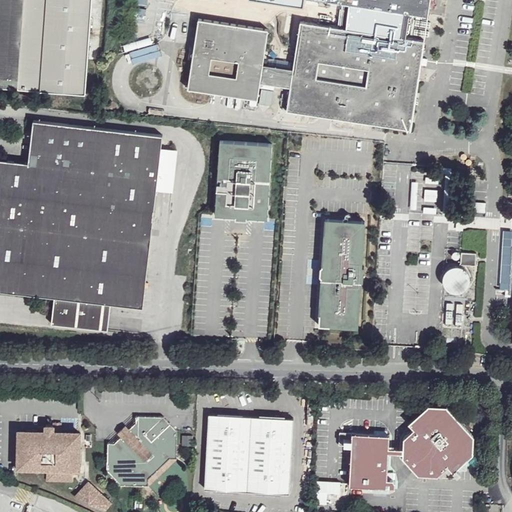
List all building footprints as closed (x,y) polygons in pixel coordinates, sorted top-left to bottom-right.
[(0,0),(0,87),(20,89),(88,93),(93,0),(0,0)] [(328,0),(344,3),(342,16),(404,27),(406,13),(425,15),(427,0),(328,0)] [(288,87),(284,110),(411,129),(424,41),(402,37),(404,27),(342,16),(340,28),(297,22),(290,68),(288,87)] [(256,81),(288,87),(290,68),(259,64),(264,29),(195,20),(185,87),(254,98),(256,81)] [(0,292),(52,299),(49,325),(96,330),(100,303),(108,303),(142,306),(160,134),(31,121),(26,163),(0,160),(0,292)] [(213,213),(272,217),(279,138),(219,135),(213,213)] [(325,219),(317,325),(357,328),(361,281),(362,282),(363,267),(362,266),(365,221),(325,219)] [(459,258),(460,257),(461,256),(461,255),(461,254),(460,252),(459,251),(457,251),(456,251),(455,251),(453,252),(453,253),(452,255),(452,256),(453,257),(454,258),(455,259),(456,259),(458,259),(459,258)] [(455,294),(459,293),(463,290),(466,287),(468,283),(468,278),(467,273),(464,270),(460,267),(456,266),(451,266),(447,268),(443,271),(441,275),(440,279),(440,284),(442,288),(446,291),(450,293),(455,294)] [(446,327),(456,327),(456,303),(447,302),(446,327)] [(100,303),(96,330),(105,330),(108,303),(100,303)] [(456,303),(456,327),(467,328),(466,305),(456,303)] [(451,467),(452,469),(457,464),(462,469),(468,469),(468,459),(466,456),(470,453),(471,452),(470,436),(444,407),(429,406),(409,424),(413,429),(404,438),(403,459),(419,478),(439,479),(451,467)] [(292,417),(210,415),(204,487),(288,492),(292,417)] [(122,485),(149,486),(150,479),(170,459),(177,459),(178,432),(164,417),(135,416),(136,423),(128,431),(124,427),(117,434),(121,438),(113,445),(108,445),(107,472),(122,485)] [(17,433),(17,467),(79,466),(79,433),(60,433),(53,433),(53,427),(51,425),(45,425),(44,427),(44,433),(17,433)] [(353,487),(397,488),(397,481),(394,479),(389,478),(390,435),(355,434),(353,487)] [(457,464),(452,469),(457,473),(462,469),(457,464)] [(72,470),(49,471),(49,480),(73,479),(72,470)] [(111,501),(88,480),(74,496),(103,510),(111,501)] [(317,502),(326,502),(326,492),(340,492),(340,481),(318,480),(317,502)]
